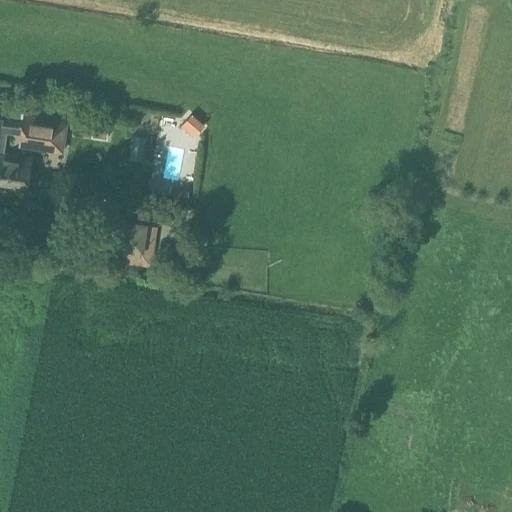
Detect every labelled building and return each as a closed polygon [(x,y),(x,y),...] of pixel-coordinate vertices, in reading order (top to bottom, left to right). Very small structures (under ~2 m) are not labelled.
[(168,138),(174,116),(128,105),(124,124),(135,127),(128,154),(141,158),(148,132),(168,138)] [(17,142),(60,149),(64,118),(22,112),(17,142)] [(117,122),(93,119),(91,137),(107,140),(109,128),(116,129),(117,122)] [(0,190),(26,195),(32,156),(0,151),(0,190)] [(107,256),(134,257),(135,226),(108,225),(107,256)] [(253,249),(200,242),(196,272),(249,280),(253,249)]
